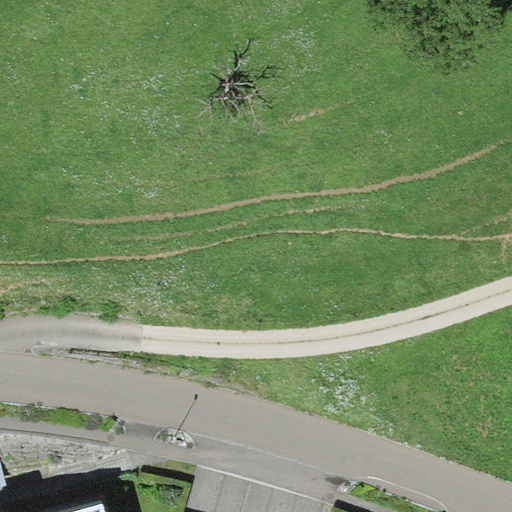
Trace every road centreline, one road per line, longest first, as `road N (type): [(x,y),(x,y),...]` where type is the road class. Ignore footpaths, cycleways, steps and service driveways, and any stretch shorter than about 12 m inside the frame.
road 1 (track): [(0,356),(75,340),(310,351),(511,289)]
road 2 (residential): [(474,511),(355,467),(0,365)]
